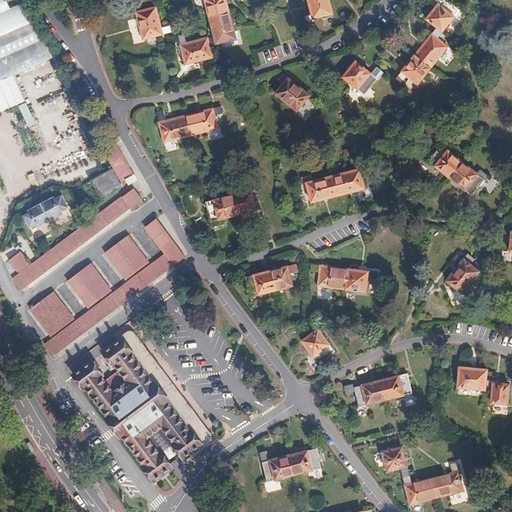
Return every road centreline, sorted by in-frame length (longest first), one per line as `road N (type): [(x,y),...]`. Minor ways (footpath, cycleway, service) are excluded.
road 1 (residential): [(384,0),(323,46),(185,94),(112,109)]
road 2 (residential): [(511,349),(463,339),(409,345),(358,362),(301,397)]
road 3 (residential): [(402,207),(209,271)]
road 4 (tertiary): [(104,511),(0,343)]
road 5 (residential): [(209,271),(112,109)]
road 6 (residential): [(301,397),(214,456),(174,511)]
road 7 (tertiary): [(0,366),(93,511)]
road 8 (residential): [(301,397),(209,271)]
road 9 (residential): [(393,511),(301,397)]
